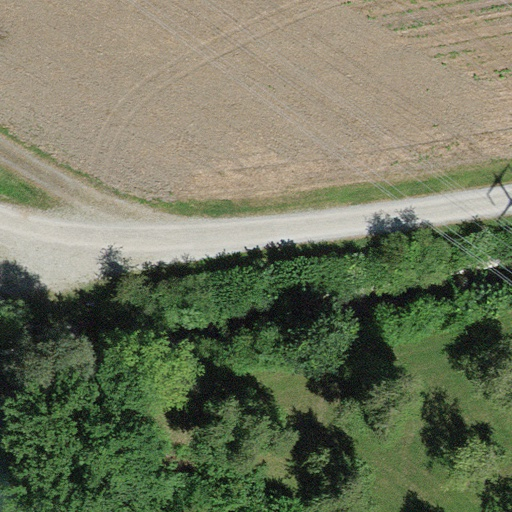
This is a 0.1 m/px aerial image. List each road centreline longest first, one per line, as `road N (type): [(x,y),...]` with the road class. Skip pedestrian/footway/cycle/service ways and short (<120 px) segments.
road 1 (track): [(423,215),(200,243)]
road 2 (track): [(0,146),(86,195),(200,243)]
road 3 (track): [(200,243),(110,260),(40,256),(0,238)]
